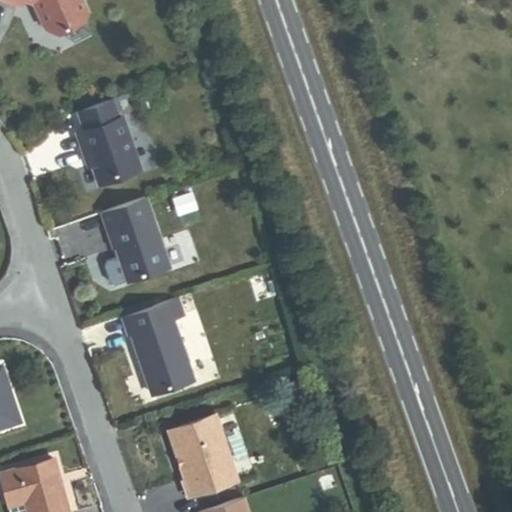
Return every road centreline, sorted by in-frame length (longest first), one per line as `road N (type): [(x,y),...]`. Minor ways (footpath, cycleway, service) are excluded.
road 1 (secondary): [(458,511),(278,0)]
road 2 (residential): [(121,511),(46,302)]
road 3 (residential): [(46,302),(0,155)]
